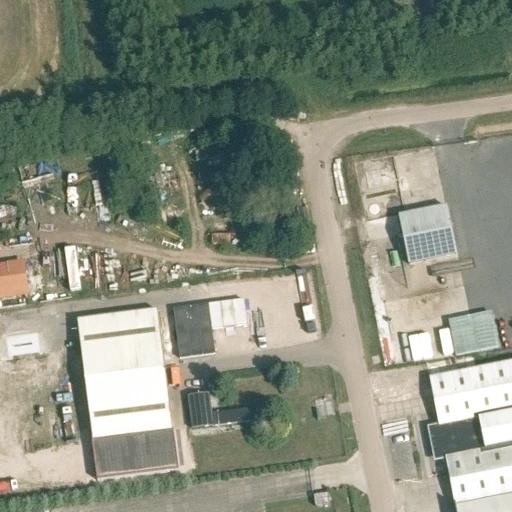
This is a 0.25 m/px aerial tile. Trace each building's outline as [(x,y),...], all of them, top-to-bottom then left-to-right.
[(439,155),(436,140),(412,146),(416,161),(439,155)] [(409,267),(457,257),(447,209),(399,219),(409,267)] [(0,263),(0,299),(40,293),(34,258),(0,263)] [(93,443),(174,433),(158,313),(78,323),(93,443)] [(492,314),(449,322),(456,358),(499,349),(492,314)] [(434,464),(446,462),(455,508),(511,496),(511,364),(430,381),(439,427),(427,429),(434,464)] [(434,366),(381,375),(383,385),(436,376),(434,366)] [(188,398),(192,432),(259,423),(257,410),(213,415),(210,395),(188,398)] [(315,509),(330,507),(328,496),(314,498),(315,509)] [(511,511),(511,496),(455,508),(455,511),(511,511)]
